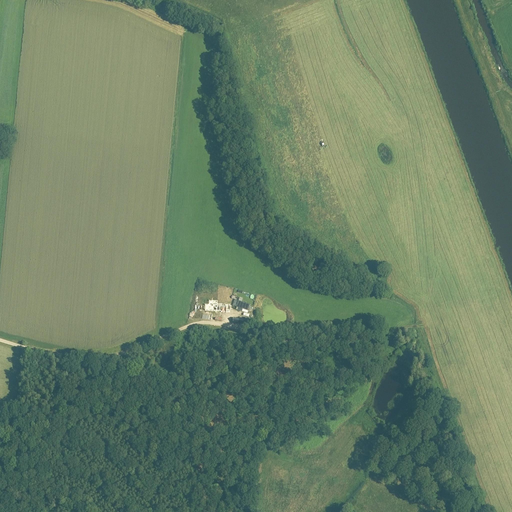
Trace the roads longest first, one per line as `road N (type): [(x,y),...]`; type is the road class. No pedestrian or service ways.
road 1 (track): [(201,325),(290,338),(420,328),(478,511)]
road 2 (track): [(197,511),(196,381),(107,357)]
